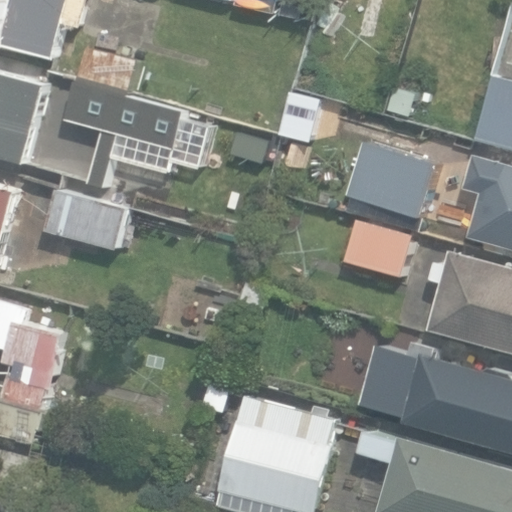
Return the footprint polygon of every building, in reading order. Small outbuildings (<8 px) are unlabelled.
[(0,0),(0,45),(5,47),(7,42),(60,56),(70,22),(86,26),(93,0),(0,0)] [(0,151),(30,159),(51,81),(1,68),(2,61),(0,60),(0,151)] [(511,74),(498,71),(480,137),(511,145),(511,74)] [(180,103),(81,77),(73,109),(172,134),(180,103)] [(294,112),(319,118),(324,98),(299,92),(294,112)] [(427,214),(444,160),(369,137),(353,192),(427,214)] [(491,182),(476,233),(511,242),(511,156),(498,152),(496,159),(484,156),(478,178),(491,182)] [(71,162),(65,185),(109,197),(115,173),(71,162)] [(0,266),(1,267),(23,188),(0,181),(0,266)] [(63,185),(52,227),(126,247),(138,205),(109,197),(65,185),(63,185)] [(352,257),(410,273),(421,230),(364,215),(352,257)] [(448,281),(436,324),(511,345),(511,259),(459,245),(455,260),(442,256),(436,277),(448,281)] [(411,413),(410,417),(511,445),(511,367),(495,363),(494,368),(442,353),(444,344),(419,337),(414,350),(383,340),(367,400),(411,413)] [(317,408),(252,391),(224,502),(263,511),(297,511),(299,506),(321,511),(345,415),(335,412),(336,405),(319,401),(317,408)] [(385,511),(388,511),(511,511),(511,457),(408,429),(406,435),(371,425),(365,448),(400,458),(385,511)]
